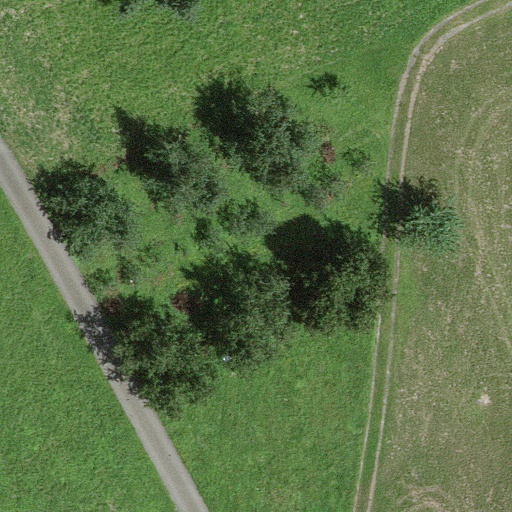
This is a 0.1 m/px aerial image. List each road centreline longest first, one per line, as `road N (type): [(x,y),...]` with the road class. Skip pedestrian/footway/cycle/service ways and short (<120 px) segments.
road 1 (track): [(511,2),(456,30),(424,60),(408,113),(384,391),(363,511)]
road 2 (track): [(193,511),(0,156)]
